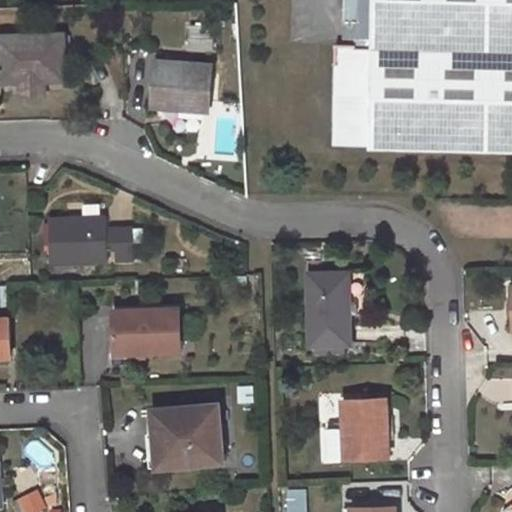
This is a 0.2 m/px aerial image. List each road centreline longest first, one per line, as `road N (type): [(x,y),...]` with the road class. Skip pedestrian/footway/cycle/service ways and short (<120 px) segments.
road 1 (residential): [(451,511),(443,277),(417,238),(369,218),(263,220),(79,139),(0,141)]
road 2 (residential): [(0,407),(74,407),(90,438),(94,511)]
